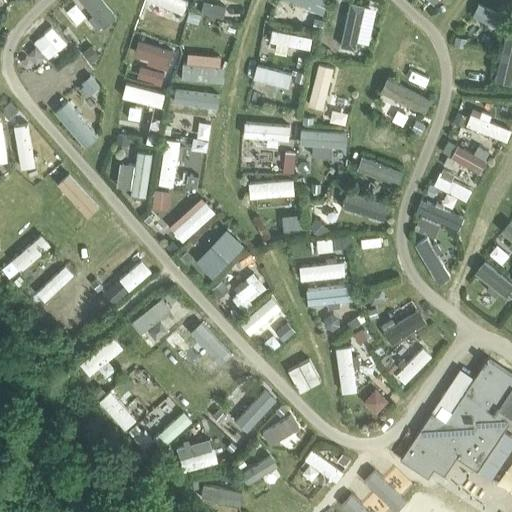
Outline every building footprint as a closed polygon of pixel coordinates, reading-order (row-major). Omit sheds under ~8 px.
[(83,0),(105,25),(119,14),(107,0),(83,0)] [(351,0),(342,44),(357,48),(367,3),(355,0),(351,0)] [(503,28),(510,15),(480,1),(474,14),(503,28)] [(73,9),(81,23),(91,17),(83,3),(73,9)] [(215,4),(212,16),(222,19),(226,7),(215,4)] [(189,12),(187,22),(198,25),(200,15),(189,12)] [(314,19),(312,28),(321,30),(323,21),(314,19)] [(42,31),(50,42),(44,46),(53,60),(70,49),(53,24),(42,31)] [(313,32),(276,30),(275,45),(312,48),(313,32)] [(511,32),(508,31),(495,78),(511,83),(511,78),(511,32)] [(455,36),(453,44),(463,47),(465,39),(455,36)] [(426,42),(410,47),(416,69),(423,67),(426,79),(436,76),(426,42)] [(91,45),(82,52),(90,62),(99,55),(91,45)] [(298,57),(296,66),(305,68),(307,59),(298,57)] [(183,77),(226,79),(227,63),(184,61),(183,77)] [(321,61),(309,103),(324,107),(336,65),(321,61)] [(154,71),(151,81),(161,84),(165,74),(154,71)] [(297,71),(295,80),(304,83),(307,74),(297,71)] [(45,105),(74,82),(67,73),(56,81),(54,78),(35,92),(45,105)] [(388,74),(381,89),(426,112),(434,97),(388,74)] [(90,75),(82,82),(91,92),(99,85),(90,75)] [(273,104),(278,83),(257,78),(252,98),(273,104)] [(174,89),(173,104),(221,106),(221,90),(174,89)] [(70,97),(56,109),(87,145),(101,133),(70,97)] [(508,140),(511,129),(511,127),(473,111),(468,123),(508,140)] [(457,112),(453,120),(464,125),(468,116),(457,112)] [(415,125),(414,127),(414,130),(415,132),(418,133),(420,133),(422,131),(423,129),(423,127),(422,125),(420,124),(417,124),(415,125)] [(310,147),(330,148),(330,128),(310,127),(310,147)] [(270,150),(296,150),(296,132),(270,133),(270,150)] [(118,135),(117,144),(127,146),(129,136),(118,135)] [(162,182),(177,184),(181,137),(166,135),(162,182)] [(193,155),(207,154),(207,138),(193,138),(193,155)] [(448,140),(442,150),(450,155),(456,145),(448,140)] [(481,171),(489,158),(459,143),(452,156),(481,171)] [(139,148),(137,162),(121,159),(118,184),(134,186),(133,193),(148,195),(154,151),(139,148)] [(295,153),(240,154),(241,170),(295,169),(295,153)] [(400,182),(405,169),(363,153),(359,166),(400,182)] [(447,157),(443,165),(450,168),(453,160),(447,157)] [(435,182),(468,199),(474,188),(453,177),(456,172),(444,166),(435,182)] [(188,175),(186,185),(196,187),(198,176),(188,175)] [(251,179),(251,195),(300,194),(300,177),(251,179)] [(20,178),(11,185),(35,213),(44,206),(20,178)] [(311,183),(311,191),(320,192),(320,183),(311,183)] [(429,185),(426,193),(433,197),(437,188),(429,185)] [(343,205),(385,218),(391,200),(348,188),(343,205)] [(155,189),(153,208),(168,210),(170,191),(155,189)] [(423,212),(416,226),(435,236),(444,219),(459,227),(465,215),(425,194),(417,209),(423,212)] [(0,224),(10,215),(0,204),(0,224)] [(96,243),(113,227),(96,207),(78,223),(96,243)] [(181,241),(207,219),(197,208),(172,229),(181,241)] [(302,214),(281,215),(283,236),(304,234),(302,214)] [(315,216),(308,227),(317,235),(330,229),(315,216)] [(511,235),(511,218),(503,228),(511,235)] [(45,231),(15,256),(24,267),(54,242),(45,231)] [(205,262),(217,273),(246,243),(234,231),(205,262)] [(439,281),(452,274),(430,234),(416,241),(439,281)] [(349,235),(331,237),(333,248),(350,246),(349,235)] [(388,274),(382,249),(359,255),(366,280),(388,274)] [(186,250),(179,256),(187,264),(194,258),(186,250)] [(144,256),(120,276),(130,288),(154,268),(144,256)] [(302,278),(348,274),(347,259),(301,263),(302,278)] [(46,299),(76,272),(68,263),(38,289),(46,299)] [(40,265),(27,278),(38,288),(51,275),(40,265)] [(231,293),(243,307),(268,284),(256,271),(231,293)] [(108,283),(114,294),(125,288),(120,277),(108,283)] [(221,281),(211,289),(217,298),(228,290),(221,281)] [(172,288),(164,294),(170,302),(178,295),(172,288)] [(58,310),(73,332),(99,314),(85,293),(58,310)] [(393,341),(429,320),(416,299),(380,320),(393,341)] [(376,308),(367,311),(370,319),(379,316),(376,308)] [(356,316),(347,322),(351,329),(360,323),(356,316)] [(211,358),(225,343),(199,317),(184,332),(211,358)] [(287,323),(276,331),(283,340),(294,331),(287,323)] [(362,329),(353,334),(358,342),(366,338),(362,329)] [(115,333),(82,362),(92,373),(125,344),(115,333)] [(338,345),(342,391),(358,389),(354,343),(338,345)] [(281,353),(304,379),(313,370),(290,345),(281,353)] [(405,381),(434,354),(426,345),(396,372),(405,381)] [(460,368),(411,442),(400,458),(428,477),(434,467),(438,471),(450,452),(477,470),(503,430),(499,427),(508,414),(511,417),(511,374),(487,358),(489,357),(488,356),(486,358),(485,358),(481,363),(482,364),(474,377),(460,368)] [(392,361),(386,368),(391,372),(397,366),(392,361)] [(127,376),(119,383),(125,391),(134,383),(127,376)] [(95,388),(92,391),(97,398),(100,395),(104,391),(99,385),(95,388)] [(237,417),(250,429),(279,397),(267,385),(237,417)] [(113,387),(101,396),(125,427),(137,418),(113,387)] [(282,405),(275,411),(280,416),(287,409),(282,405)] [(156,453),(194,419),(185,408),(146,442),(156,453)] [(219,408),(212,416),(219,422),(226,415),(219,408)] [(272,442),(302,424),(294,411),(264,429),(272,442)] [(136,425),(128,432),(135,439),(142,432),(136,425)] [(185,468),(219,459),(216,445),(181,454),(185,468)] [(337,480),(345,469),(314,445),(306,456),(337,480)] [(265,446),(238,462),(242,468),(269,453),(265,446)] [(248,480),(280,464),(274,453),(243,469),(248,480)] [(342,454),(337,460),(344,466),(349,460),(342,454)] [(392,468),(384,487),(408,496),(415,477),(392,468)] [(196,480),(187,480),(188,489),(196,488),(196,480)] [(243,501),(244,485),(203,483),(202,499),(243,501)] [(358,483),(352,493),(381,510),(387,501),(358,483)]
